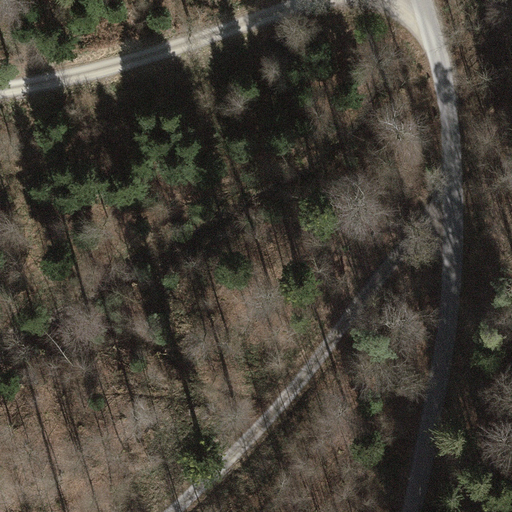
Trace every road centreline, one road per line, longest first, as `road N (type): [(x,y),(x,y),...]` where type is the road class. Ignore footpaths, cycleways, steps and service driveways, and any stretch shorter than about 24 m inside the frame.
road 1 (unclassified): [(410,511),(452,275),(455,190),(445,78),(421,0)]
road 2 (track): [(172,511),(246,440),(455,190)]
road 3 (track): [(0,89),(114,72),(318,0)]
